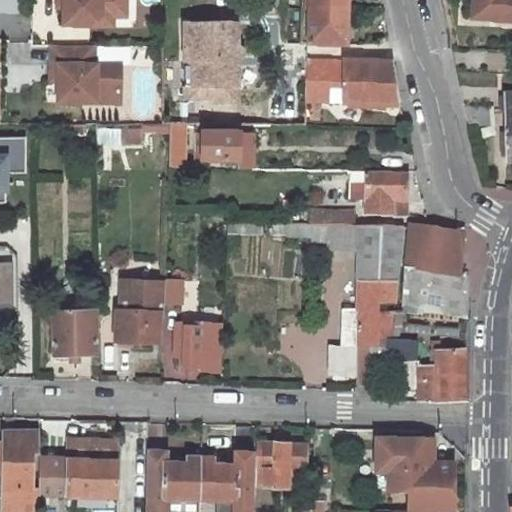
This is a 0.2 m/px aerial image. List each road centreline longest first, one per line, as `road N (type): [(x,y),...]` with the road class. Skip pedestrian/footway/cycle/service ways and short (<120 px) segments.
road 1 (residential): [(0,399),(496,420)]
road 2 (residential): [(509,282),(444,143),(407,0)]
road 3 (tertiary): [(509,282),(496,420)]
